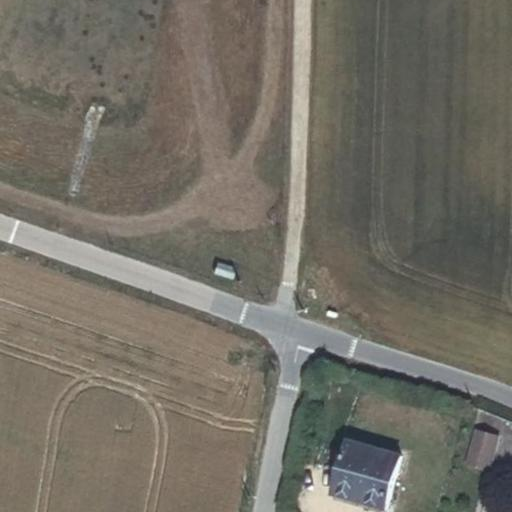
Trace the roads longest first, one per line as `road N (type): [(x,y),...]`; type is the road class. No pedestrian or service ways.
road 1 (track): [(305,0),(303,333)]
road 2 (unclassified): [(0,223),(303,333)]
road 3 (unclassified): [(303,333),(511,400)]
road 4 (unclassified): [(303,333),(265,511)]
